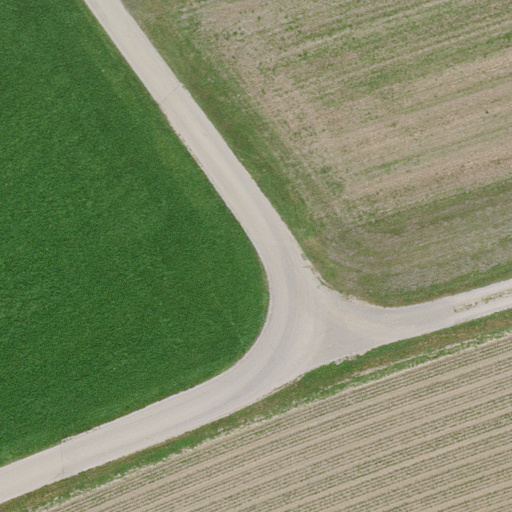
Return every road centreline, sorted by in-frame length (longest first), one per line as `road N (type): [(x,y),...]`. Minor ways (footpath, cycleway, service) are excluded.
road 1 (unclassified): [(0,491),(325,350),(252,205),(107,0)]
road 2 (track): [(325,350),(511,292)]
